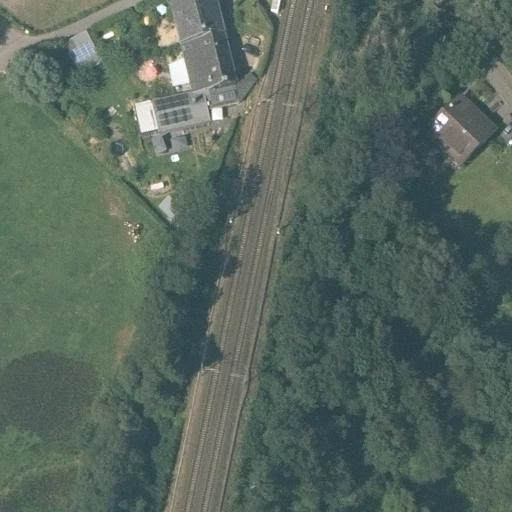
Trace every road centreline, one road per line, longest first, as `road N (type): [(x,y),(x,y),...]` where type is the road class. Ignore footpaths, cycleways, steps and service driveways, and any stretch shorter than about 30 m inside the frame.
road 1 (residential): [(15,56),(145,0)]
road 2 (residential): [(437,0),(511,101)]
